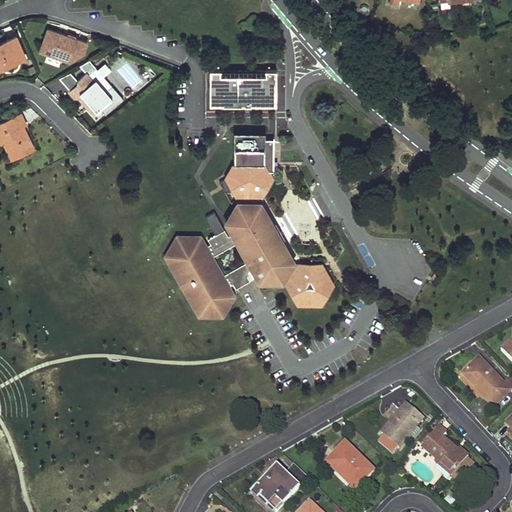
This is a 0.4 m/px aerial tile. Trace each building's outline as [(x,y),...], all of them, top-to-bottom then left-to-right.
[(49,29),(41,51),(71,62),(85,53),(88,43),(49,29)] [(16,36),(0,43),(0,68),(26,57),(16,36)] [(223,70),(212,70),(211,103),(272,104),(272,103),(275,103),(276,76),(223,75),(223,70)] [(79,96),(94,113),(110,100),(87,73),(79,80),(81,83),(71,92),(76,98),(79,96)] [(25,121),(21,113),(0,122),(0,133),(1,133),(6,142),(15,160),(35,150),(23,127),(21,123),(25,121)] [(275,172),(275,139),(267,139),(267,132),(235,132),(234,164),(235,164),(227,177),(227,178),(220,182),(226,193),(233,189),(238,197),(238,202),(226,221),(233,234),(229,237),(224,230),(214,212),(206,217),(216,235),(208,239),(211,244),(207,246),(201,236),(178,236),(166,256),(180,282),(182,281),(187,289),(185,290),(199,315),(223,316),(234,296),(229,287),(234,284),(236,288),(250,280),(248,276),(251,274),(253,277),(256,275),(260,282),(281,281),(287,285),(299,305),(322,304),(333,284),(321,264),(300,264),(295,261),(283,241),(278,243),(276,240),(278,237),(276,234),(274,230),(271,230),(269,228),(273,223),(262,204),(262,197),(273,178),(269,172),(275,172)] [(511,340),(503,349),(511,357),(511,340)] [(480,358),(463,373),(478,388),(480,386),(482,389),(480,391),(494,405),(511,390),(511,377),(511,376),(504,383),(480,358)] [(392,421),(382,433),(400,448),(410,435),(417,427),(425,418),(407,403),(394,418),(396,420),(394,423),(392,421)] [(422,430),(417,427),(410,435),(414,439),(422,430)] [(439,427),(422,447),(438,460),(437,463),(453,476),(469,456),(460,449),(458,451),(443,438),(446,433),(439,427)] [(347,444),(328,463),(342,477),(346,474),(359,486),(374,471),(347,444)] [(263,481),(253,491),(276,511),(308,479),(294,465),(286,473),(278,465),(266,478),(268,479),(265,483),(263,481)] [(346,474),(342,477),(355,490),(359,486),(346,474)] [(276,511),(253,491),(251,493),(271,511),(276,511)] [(321,511),(312,503),(302,511),(321,511)]
